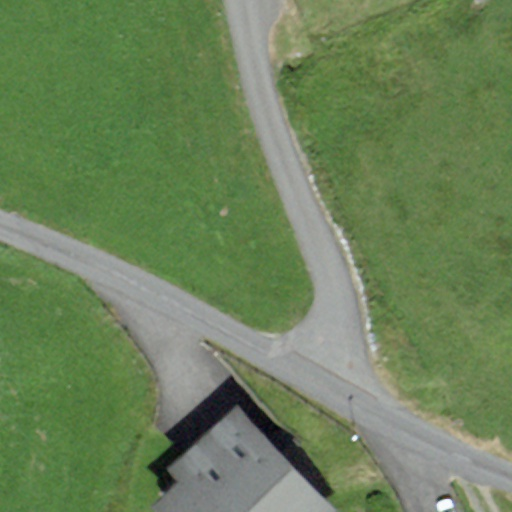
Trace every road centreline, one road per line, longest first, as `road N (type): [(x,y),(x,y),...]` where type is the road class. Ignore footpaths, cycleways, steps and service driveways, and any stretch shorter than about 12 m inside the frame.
road 1 (residential): [(244,0),(257,84),(333,307),(329,356),(314,385)]
road 2 (residential): [(314,385),(113,273),(0,225)]
road 3 (residential): [(511,485),(314,385)]
